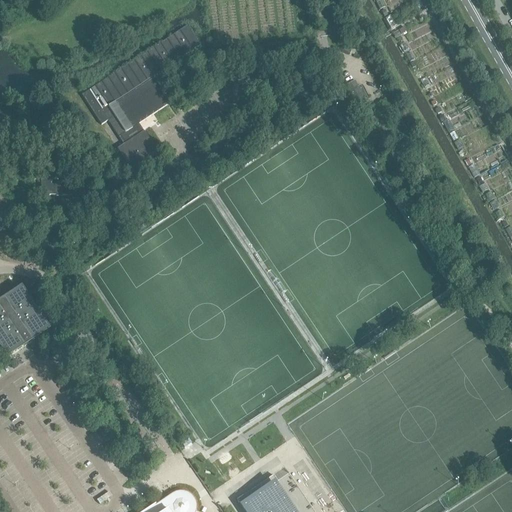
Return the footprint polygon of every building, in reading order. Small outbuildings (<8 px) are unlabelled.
[(101,126),(107,122),(101,113),(107,109),(107,108),(114,104),(154,77),(154,76),(199,46),(186,26),(82,96),(101,126)] [(101,113),(107,122),(108,121),(119,138),(121,136),(126,145),(118,150),(132,171),(158,153),(144,132),(142,134),(136,126),(171,102),(154,77),(114,104),(107,108),(107,109),(101,113)] [(346,87),(361,114),(364,121),(372,117),(364,101),(367,99),(360,88),(358,89),(354,83),(346,87)] [(72,196),(72,197),(77,197),(77,188),(73,188),(73,180),(40,180),(40,195),(72,196)] [(0,347),(7,358),(49,330),(21,289),(2,302),(3,305),(0,306),(0,347)] [(313,511),(285,468),(273,476),(237,501),(244,511),(313,511)] [(143,511),(195,511),(196,511),(196,507),(195,503),(194,499),(191,496),(187,494),(184,492),(179,492),(175,493),(172,495),(168,497),(156,505),(155,504),(143,511)]
